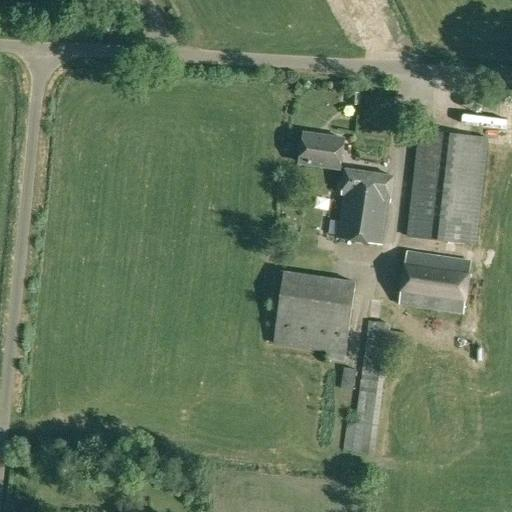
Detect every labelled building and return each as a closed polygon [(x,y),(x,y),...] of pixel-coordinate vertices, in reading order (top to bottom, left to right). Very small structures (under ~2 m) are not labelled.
[(474,245),(486,138),(421,130),(409,237),(474,245)] [(340,169),(344,139),(304,133),(299,163),(340,169)] [(390,202),(394,177),(345,170),(343,181),(340,183),(339,190),(342,193),(342,194),(344,195),(338,238),(381,245),(388,201),(390,202)] [(463,313),(471,262),(407,252),(400,304),(463,313)] [(284,272),(274,343),(329,351),(328,359),(344,362),(345,354),(356,282),(284,272)] [(403,357),(407,332),(390,330),(391,324),(368,321),(355,423),(347,422),(343,450),(375,454),(387,355),(403,357)]
